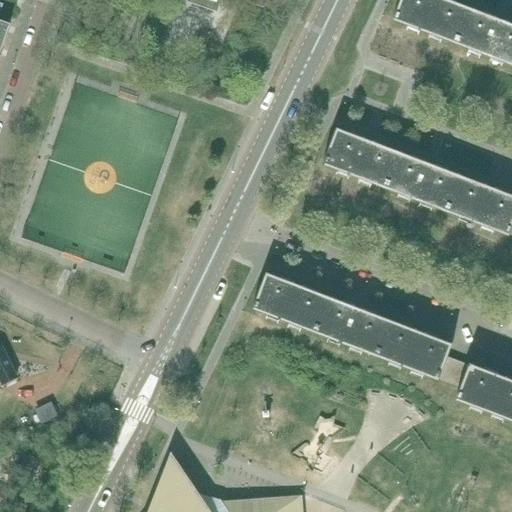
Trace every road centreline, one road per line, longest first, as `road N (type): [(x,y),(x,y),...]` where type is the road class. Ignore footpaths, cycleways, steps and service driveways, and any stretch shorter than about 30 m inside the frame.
road 1 (residential): [(511,348),(477,335),(451,305),(233,216)]
road 2 (tertiary): [(233,216),(339,0)]
road 3 (residential): [(160,367),(0,283)]
road 4 (tertiary): [(160,367),(233,216)]
road 5 (residential): [(0,146),(50,0)]
